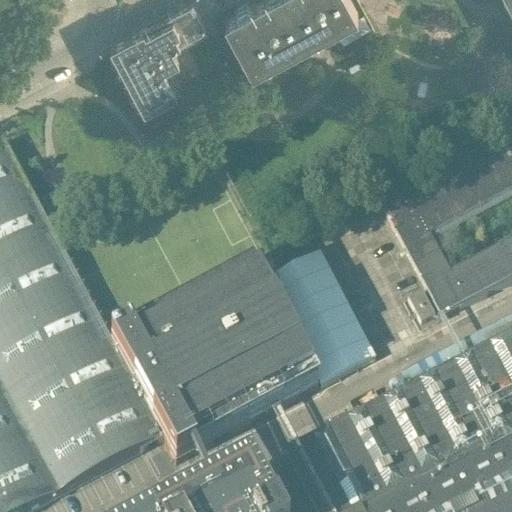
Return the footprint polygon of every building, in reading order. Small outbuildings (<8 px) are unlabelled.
[(251,69),(309,38),(288,0),(256,0),(223,18),(251,69)] [(349,0),(288,0),(309,38),(357,13),(349,0)] [(191,1),(109,44),(143,108),(176,91),(163,66),(178,58),(174,49),(174,43),(205,27),(191,1)] [(254,72),(245,77),(252,91),(262,86),(254,72)] [(511,136),(505,141),(504,140),(480,155),(479,153),(455,169),(454,166),(430,182),(429,180),(405,195),(404,193),(380,209),(440,321),(486,300),(485,299),(511,287),(510,285),(511,284),(511,136)] [(162,445),(110,347),(63,260),(42,222),(32,202),(2,148),(0,149),(0,511),(36,511),(39,511),(162,445)] [(62,207),(56,195),(42,203),(48,214),(62,207)] [(318,257),(274,280),(293,316),(283,321),(320,391),(374,363),(318,257)] [(121,341),(110,347),(162,445),(175,468),(317,392),(253,270),(121,341)] [(420,296),(406,303),(419,327),(433,320),(420,296)] [(511,319),(400,378),(408,392),(511,337),(511,319)] [(511,511),(511,337),(408,392),(283,458),(311,511),(511,511)] [(272,511),(260,488),(235,481),(175,511),(272,511)]
